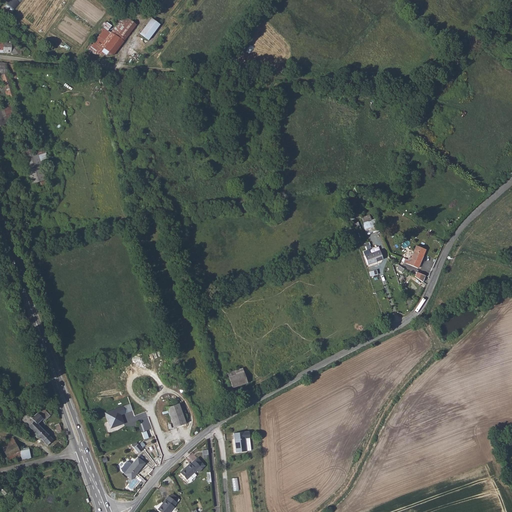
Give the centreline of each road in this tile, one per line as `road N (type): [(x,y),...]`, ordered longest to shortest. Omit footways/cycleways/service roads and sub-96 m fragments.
road 1 (track): [(509,0),(420,88),(402,93),(0,58)]
road 2 (tertiary): [(138,500),(215,425),(407,321),(457,231),(511,181)]
road 3 (track): [(418,309),(434,349),(383,410),(346,484),(315,511)]
road 4 (secondary): [(80,436),(34,320)]
road 5 (secondary): [(34,320),(72,438)]
